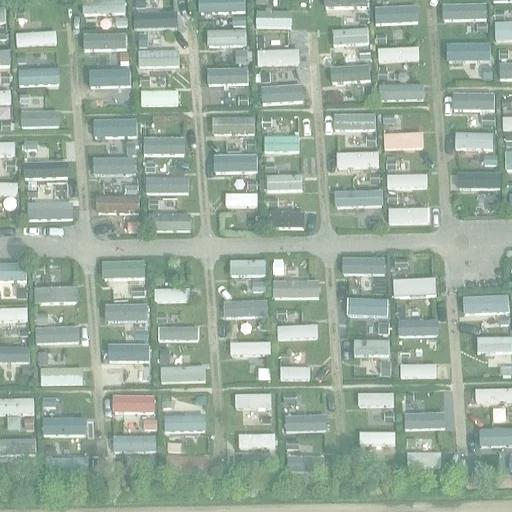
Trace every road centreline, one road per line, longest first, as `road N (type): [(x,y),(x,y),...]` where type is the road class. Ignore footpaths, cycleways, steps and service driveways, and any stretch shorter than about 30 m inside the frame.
road 1 (track): [(458,458),(430,5)]
road 2 (track): [(338,458),(314,13)]
road 3 (track): [(102,466),(69,22)]
road 4 (track): [(224,450),(186,10)]
